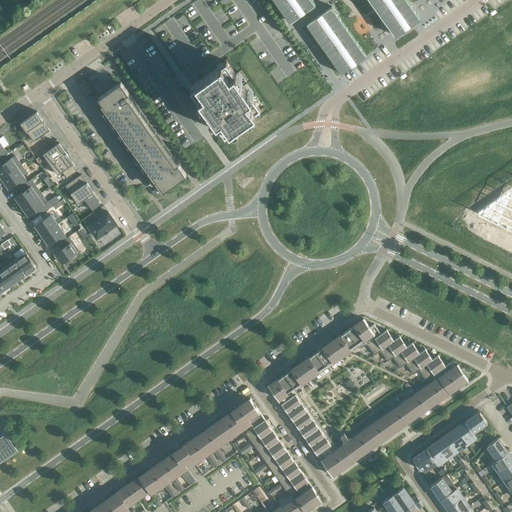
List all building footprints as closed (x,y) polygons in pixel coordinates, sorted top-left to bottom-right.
[(274,0),(290,22),(300,15),(298,12),(303,9),(305,11),(315,4),(312,0),(274,0)] [(369,0),(395,36),(405,29),(403,26),(408,22),(410,25),(421,18),(408,0),(369,0)] [(317,17),(306,24),(341,74),(351,67),(349,64),(354,60),(356,63),(367,56),(332,6),(321,14),(323,16),(319,20),(317,17)] [(191,86),(225,134),(260,110),(226,61),(191,86)] [(121,82),(98,98),(164,191),(186,175),(178,163),(172,155),(148,121),(121,82)] [(37,111),(18,125),(31,143),(50,129),(37,111)] [(0,158),(3,157),(8,153),(4,148),(9,144),(3,136),(0,138),(0,158)] [(65,151),(59,143),(43,154),(49,162),(65,151)] [(65,151),(49,162),(58,175),(62,171),(67,178),(77,171),(72,164),(74,163),(65,151)] [(43,154),(37,159),(39,162),(46,158),(43,154)] [(15,155),(0,166),(0,175),(2,178),(22,165),(15,155)] [(22,165),(2,178),(8,188),(14,184),(17,189),(23,185),(26,183),(23,178),(28,174),(22,165)] [(81,174),(65,185),(71,194),(83,186),(82,184),(84,182),(86,181),(81,174)] [(21,194),(15,197),(22,207),(41,193),(32,179),(26,183),(23,185),(17,189),(21,194)] [(83,186),(71,194),(78,204),(84,199),(89,206),(97,200),(93,194),(94,192),(86,181),(84,182),(82,184),(83,186)] [(511,187),(477,212),(511,229),(511,187)] [(41,193),(22,207),(28,216),(34,212),(37,217),(51,207),(41,193)] [(63,199),(56,204),(58,207),(65,202),(63,199)] [(97,200),(89,206),(93,211),(101,205),(97,200)] [(95,213),(85,220),(88,225),(97,238),(104,233),(105,232),(108,230),(109,229),(116,224),(108,212),(99,218),(95,213)] [(46,218),(35,226),(42,235),(47,231),(57,224),(57,223),(62,220),(57,213),(52,217),(51,215),(49,216),(46,218)] [(74,213),(68,216),(71,221),(76,217),(74,213)] [(47,231),(42,235),(48,244),(53,240),(57,245),(67,238),(64,233),(57,224),(47,231)] [(60,250),(55,254),(62,263),(64,262),(65,263),(72,258),(71,257),(77,252),(79,251),(69,236),(67,238),(57,245),(60,250)] [(22,248),(13,254),(14,255),(16,257),(15,257),(16,259),(27,274),(36,267),(26,252),(25,251),(24,251),(22,248)] [(14,255),(5,261),(18,280),(27,274),(16,259),(15,257),(16,257),(14,255)] [(5,261),(0,264),(0,273),(9,286),(18,280),(5,261)] [(0,291),(0,292),(9,286),(0,273),(0,291)] [(363,319),(348,330),(357,344),(365,338),(373,332),(376,337),(381,334),(374,324),(370,327),(364,318),(363,319)] [(357,344),(348,330),(286,374),(287,374),(286,375),(295,387),(292,389),(278,399),(305,437),(317,454),(333,443),(296,390),(309,381),(313,388),(315,386),(311,380),(358,347),(360,349),(367,344),(368,343),(365,338),(357,344)] [(387,330),(381,334),(376,337),(369,343),(368,343),(367,344),(375,355),(380,351),(380,350),(394,340),(387,330)] [(365,338),(368,343),(369,343),(376,337),(373,332),(365,338)] [(399,336),(394,340),(380,350),(380,351),(388,361),(393,357),(407,347),(407,346),(399,336)] [(412,343),(407,346),(407,347),(393,357),(400,367),(406,363),(420,353),(412,343)] [(425,349),(420,353),(406,363),(413,374),(419,370),(419,369),(433,360),(432,359),(425,349)] [(438,355),(432,359),(433,360),(419,369),(419,370),(426,380),(433,375),(446,366),(445,366),(438,355)] [(451,362),(445,366),(446,366),(433,375),(437,380),(441,377),(455,367),(451,362)] [(457,365),(455,367),(441,377),(451,391),(467,379),(467,380),(468,379),(458,365),(457,365)] [(287,374),(286,374),(269,385),(268,386),(278,399),(292,389),(295,387),(286,375),(287,374)] [(437,380),(433,375),(426,380),(428,382),(348,438),(345,433),(340,436),(344,441),(336,447),(333,443),(317,454),(332,475),(336,471),(451,391),(441,377),(437,380)] [(350,379),(344,383),(349,389),(354,385),(350,379)] [(259,410),(250,398),(250,399),(233,411),(244,426),(250,423),(250,422),(247,418),(259,410)] [(273,430),(259,410),(247,418),(250,422),(250,423),(253,428),(245,433),(253,444),(273,430)] [(244,426),(233,411),(217,423),(228,438),(244,426)] [(480,412),(465,422),(473,432),(487,422),(480,412)] [(473,432),(465,422),(457,428),(468,443),(477,437),(473,432)] [(228,438),(217,423),(200,434),(211,450),(228,438)] [(468,443),(457,428),(447,434),(458,450),(468,443)] [(280,440),(273,430),(253,444),(260,454),(280,440)] [(211,450),(200,434),(179,449),(158,464),(169,479),(186,467),(183,463),(187,461),(191,458),(194,462),(211,450)] [(0,456),(14,447),(6,435),(3,437),(2,437),(1,438),(0,438),(0,456)] [(456,452),(445,436),(436,443),(447,458),(456,452)] [(508,452),(498,438),(487,445),(497,459),(508,452)] [(287,451),(280,440),(260,454),(268,464),(287,451)] [(447,458),(436,443),(427,449),(434,460),(438,465),(447,458)] [(434,460),(427,449),(413,459),(420,470),(434,460)] [(294,461),(287,451),(268,464),(275,475),(294,461)] [(511,462),(511,457),(508,452),(497,459),(492,463),(499,472),(511,462)] [(302,471),(294,461),(275,475),(282,485),(302,471)] [(511,475),(511,462),(499,472),(505,481),(511,475)] [(169,479),(158,464),(141,476),(151,489),(150,489),(152,491),(169,479)] [(309,482),(302,471),(282,485),(290,496),(298,489),(309,482)] [(151,489),(141,476),(131,483),(128,485),(117,493),(126,506),(127,506),(137,499),(140,496),(150,489),(151,489)] [(452,491),(442,477),(431,485),(441,499),(452,492),(452,491)] [(321,499),(309,482),(298,489),(302,495),(302,494),(311,506),(320,499),(321,499)] [(403,487),(393,494),(405,510),(414,504),(417,509),(423,505),(416,495),(411,499),(403,487)] [(456,488),(452,491),(452,492),(441,499),(447,508),(463,497),(456,488)] [(126,506),(117,493),(100,504),(105,511),(122,511),(128,508),(127,506),(126,506)] [(302,494),(302,495),(297,498),(306,509),(311,506),(302,494)] [(402,511),(405,510),(393,494),(383,501),(391,511),(402,511)] [(460,511),(469,506),(463,497),(447,508),(450,511),(460,511)] [(297,498),(282,509),(281,509),(283,511),(301,511),(306,509),(297,498)]
